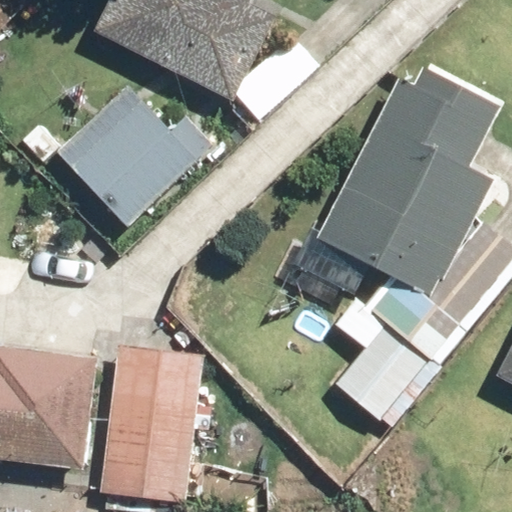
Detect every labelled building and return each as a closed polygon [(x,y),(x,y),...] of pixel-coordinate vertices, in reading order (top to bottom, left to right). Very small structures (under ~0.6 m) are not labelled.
[(115,0),(101,29),(238,98),(285,7),(270,0),(115,0)] [(429,56),(327,235),(436,297),(506,175),(479,160),(511,103),(429,56)] [(143,77),(67,146),(135,221),(211,152),(143,77)] [(393,329),(346,387),(390,422),(437,364),(393,329)] [(129,343),(107,489),(184,501),(206,355),(129,343)] [(0,351),(0,454),(90,466),(103,365),(0,351)]
